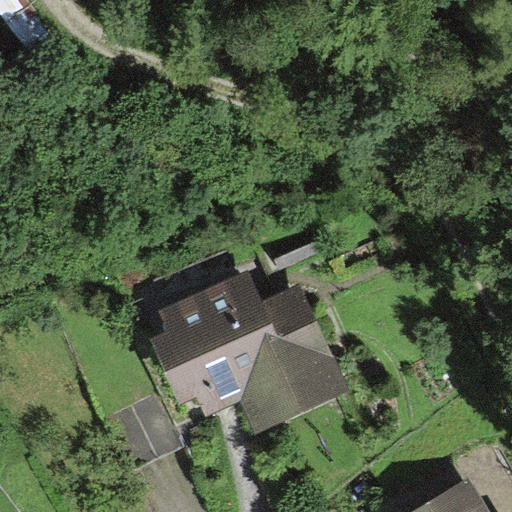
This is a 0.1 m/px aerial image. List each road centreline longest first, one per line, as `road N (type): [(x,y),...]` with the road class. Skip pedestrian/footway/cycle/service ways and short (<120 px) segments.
road 1 (track): [(76,0),(103,29),(360,110),(511,308)]
road 2 (track): [(511,113),(428,55),(316,9),(268,0)]
